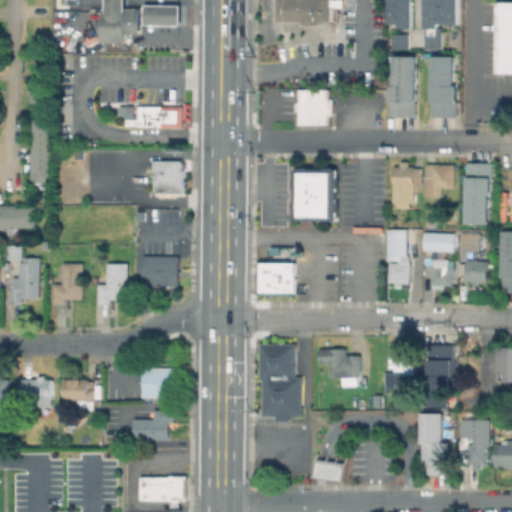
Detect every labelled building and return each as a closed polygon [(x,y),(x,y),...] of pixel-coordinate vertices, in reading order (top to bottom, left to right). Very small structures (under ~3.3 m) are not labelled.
[(127,0),(127,8),(142,8),(142,33),(132,33),(131,36),(127,36),(127,42),(102,41),(103,7),(107,7),(107,0),(127,0)] [(335,0),(335,19),(332,19),(332,21),(318,21),(318,25),(302,24),(303,21),(277,21),(277,0),(335,0)] [(399,0),(399,23),(397,23),(387,23),(387,0),(399,0)] [(397,28),(397,23),(399,23),(399,0),(411,0),(411,28),(397,28)] [(423,0),(423,27),(436,27),(436,23),(436,0),(423,0)] [(436,0),(436,23),(444,23),(444,0),(436,0)] [(444,24),(457,24),(457,0),(444,0),(444,23),(444,24)] [(511,72),(499,72),(499,1),(511,1),(511,72)] [(182,5),(182,24),(146,23),(147,4),(182,5)] [(423,27),(427,27),(427,34),(435,34),(435,28),(439,28),(439,48),(423,48),(423,27)] [(390,33),(406,33),(406,48),(390,48),(390,33)] [(457,58),(457,117),(434,117),(434,58),(457,58)] [(417,59),(417,117),(393,117),(393,85),(395,85),(396,59),(417,59)] [(48,103),(29,103),(29,94),(26,94),(26,87),(29,87),(29,81),(49,81),(48,103)] [(336,98),(335,114),(332,114),(332,124),(301,124),(301,111),(298,111),(298,101),(301,101),(301,88),(332,88),(332,98),(336,98)] [(141,106),(164,106),(164,105),(185,105),(185,126),(164,126),(164,125),(141,125),(141,106)] [(50,181),(29,181),(30,118),(50,119),(50,181)] [(187,164),(186,170),(185,170),(184,192),(157,192),(157,173),(155,173),(155,160),(182,160),(187,164)] [(468,222),(469,164),(492,164),(491,222),(468,222)] [(456,165),(456,186),(445,186),(445,196),(428,196),(429,165),(456,165)] [(309,167),(309,168),(327,168),(328,167),(335,167),(335,168),(339,168),(339,177),(341,177),(341,187),(340,187),(340,200),(341,200),(341,211),(340,211),(340,220),(297,220),(297,208),(295,208),(295,201),(296,201),(296,187),(295,177),(297,177),(297,168),(299,168),(302,168),(302,166),(309,167)] [(416,167),(416,185),(396,185),(397,166),(416,167)] [(499,220),(511,220),(511,190),(500,191),(499,220)] [(0,204),(16,204),(16,206),(34,207),(34,227),(0,226),(0,204)] [(407,228),(407,255),(402,255),(402,261),(389,261),(388,255),(389,255),(389,228),(407,228)] [(456,232),(456,251),(426,249),(427,231),(456,232)] [(480,235),(480,250),(464,250),(465,235),(480,235)] [(24,244),(24,259),(10,259),(10,244),(24,244)] [(181,256),(180,284),(144,284),(145,255),(181,256)] [(41,257),(41,297),(24,297),(24,302),(12,302),(12,282),(21,282),(21,261),(25,261),(25,257),(41,257)] [(297,261),(297,292),(258,292),(258,261),(297,261)] [(85,262),(85,298),(68,298),(68,303),(56,303),(56,283),(65,283),(65,262),(85,262)] [(130,263),(130,298),(112,298),(112,303),(100,303),(100,283),(109,283),(109,262),(130,263)] [(488,262),(488,283),(468,283),(468,262),(488,262)] [(412,264),(412,287),(399,287),(399,279),(391,279),(392,264),(412,264)] [(454,266),(453,285),(433,283),(435,265),(454,266)] [(303,376),(303,415),(291,415),(291,420),(277,420),(277,415),(264,415),(264,379),(262,379),(261,343),(296,342),(296,376),(303,376)] [(511,345),(511,380),(505,380),(506,371),(498,371),(498,345),(511,345)] [(454,346),(454,383),(449,383),(449,404),(433,404),(433,346),(454,346)] [(347,348),(348,362),(353,362),(352,355),(361,355),(362,372),(360,372),(360,375),(354,376),(354,375),(334,376),(333,360),(323,361),(322,349),(347,348)] [(416,354),(416,374),(407,374),(407,383),(398,383),(398,391),(387,392),(387,371),(397,371),(397,354),(416,354)] [(145,397),(145,368),(179,369),(179,398),(145,397)] [(3,378),(11,378),(11,405),(1,405),(1,407),(0,407),(0,375),(3,375),(3,378)] [(55,378),(55,398),(53,398),(53,406),(38,406),(38,411),(34,411),(34,410),(27,410),(27,394),(22,394),(22,379),(33,379),(33,378),(40,378),(40,375),(47,375),(47,378),(55,378)] [(103,375),(103,390),(97,389),(97,400),(96,400),(96,409),(78,409),(78,404),(68,403),(68,399),(66,399),(66,378),(90,378),(90,379),(94,379),(94,375),(103,375)] [(176,409),(176,422),(171,422),(171,439),(136,439),(136,418),(157,418),(157,409),(176,409)] [(452,445),(452,458),(448,458),(448,474),(427,474),(427,416),(447,416),(447,445),(452,445)] [(511,467),(507,467),(507,464),(496,464),(495,443),(505,443),(505,438),(511,437),(511,467)] [(489,443),(488,463),(470,463),(471,443),(489,443)] [(349,465),(346,481),(315,476),(317,460),(349,465)] [(188,475),(188,501),(181,501),(181,507),(172,507),(172,499),(142,499),(142,476),(172,476),(172,475),(188,475)]
